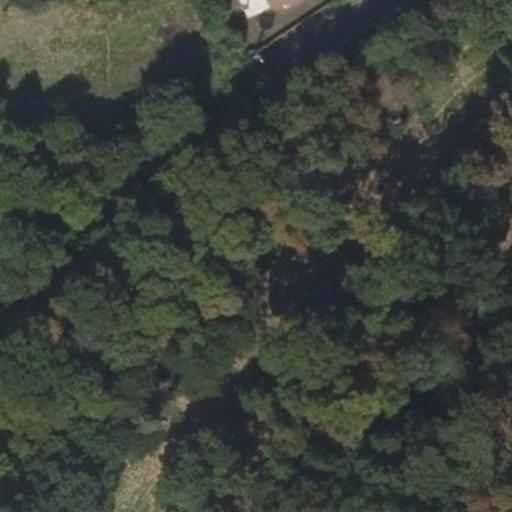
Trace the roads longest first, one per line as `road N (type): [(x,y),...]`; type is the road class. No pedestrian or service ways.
road 1 (unclassified): [(182,135),(0,340)]
road 2 (unclassified): [(376,9),(182,135)]
road 3 (residential): [(182,135),(62,171),(0,163)]
